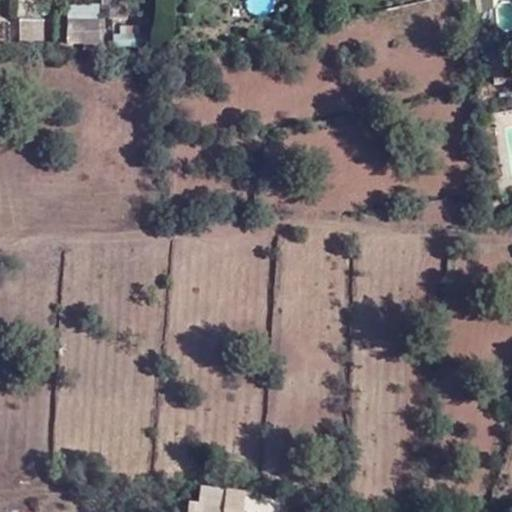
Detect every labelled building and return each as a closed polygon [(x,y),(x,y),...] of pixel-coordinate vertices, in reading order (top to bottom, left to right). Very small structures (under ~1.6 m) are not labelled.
[(93,1),(64,0),(61,0),(62,10),(61,42),(91,43),(93,1)] [(141,0),(96,0),(106,1),(106,15),(130,15),(130,1),(141,1),(141,0)] [(36,17),(15,18),(15,38),(37,38),(36,17)] [(105,43),(141,42),(139,29),(128,30),(128,20),(114,21),(115,29),(105,29),(105,43)] [(502,54),(486,56),(485,56),(486,72),(491,72),(492,82),(505,80),(502,54)] [(224,511),(225,502),(191,500),(189,511),(224,511)]
